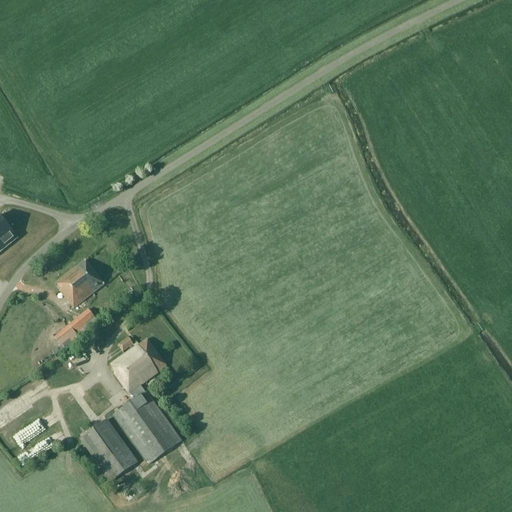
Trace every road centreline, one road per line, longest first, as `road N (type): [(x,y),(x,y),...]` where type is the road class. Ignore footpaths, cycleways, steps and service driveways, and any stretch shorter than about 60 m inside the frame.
road 1 (unclassified): [(71,227),(356,52),(459,0)]
road 2 (unknown): [(125,195),(144,279),(75,401)]
